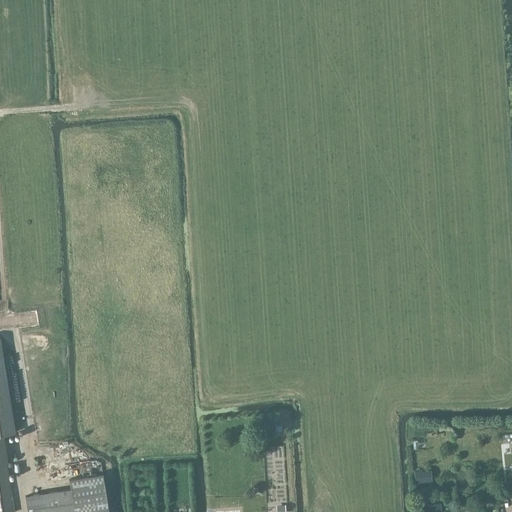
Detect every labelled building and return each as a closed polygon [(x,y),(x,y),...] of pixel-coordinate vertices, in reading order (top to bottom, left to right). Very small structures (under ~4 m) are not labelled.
[(0,511),(14,511),(6,461),(2,435),(16,433),(0,337),(0,336),(0,511)] [(424,470),(415,471),(415,481),(423,481),(422,475),(425,475),(424,470)] [(109,511),(103,474),(69,480),(71,488),(25,496),(27,511),(109,511)] [(278,499),(278,509),(287,508),(287,498),(278,499)] [(229,499),(229,511),(241,511),(241,499),(229,499)]
